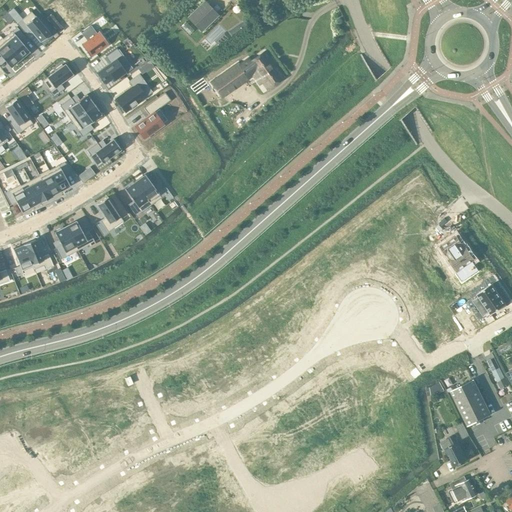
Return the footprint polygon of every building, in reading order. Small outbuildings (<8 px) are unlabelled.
[(57,0),(54,1),(55,11),(59,10),(60,20),(70,19),(73,19),(74,18),(74,17),(72,9),(79,8),(78,0),(57,0)] [(187,17),(194,24),(201,32),(218,15),(204,1),(187,17)] [(31,12),(17,24),(26,34),(30,30),(40,42),(50,34),(50,33),(48,31),(49,30),(45,24),(43,26),(35,17),(36,16),(35,16),(31,12)] [(81,44),(81,45),(90,58),(91,58),(91,57),(108,45),(109,45),(99,31),(98,32),(99,32),(97,34),(91,26),(81,33),(85,39),(86,38),(88,40),(82,45),(81,44)] [(17,27),(3,39),(20,59),(29,52),(30,52),(20,41),(25,37),(17,27)] [(0,57),(1,57),(10,68),(11,68),(11,67),(12,66),(13,67),(19,62),(18,61),(20,59),(3,39),(2,38),(0,39),(0,57)] [(111,63),(98,72),(102,77),(101,78),(102,79),(103,79),(106,83),(113,78),(114,80),(124,73),(121,68),(124,65),(118,56),(121,54),(116,48),(105,56),(111,63)] [(263,51),(247,63),(257,76),(254,77),(259,84),(262,82),(266,89),(282,77),(263,51)] [(47,78),(42,81),(53,96),(64,88),(60,83),(72,74),(72,75),(73,74),(65,64),(65,65),(62,66),(61,65),(56,69),(57,70),(47,77),(46,77),(47,78)] [(238,64),(210,84),(221,99),(249,79),(248,77),(239,65),(238,64)] [(139,74),(129,81),(133,87),(116,99),(125,112),(145,97),(145,96),(136,85),(143,80),(139,74)] [(149,115),(134,126),(143,139),(163,125),(157,117),(163,112),(159,108),(170,100),(164,92),(143,108),(149,115)] [(71,98),(60,106),(71,121),(94,104),(90,99),(89,99),(86,95),(87,95),(87,94),(74,103),(71,98)] [(16,99),(5,107),(5,108),(6,107),(14,119),(9,123),(17,134),(32,123),(29,119),(29,118),(28,118),(22,108),(23,107),(19,101),(17,102),(16,100),(16,99)] [(94,104),(71,121),(82,137),(93,128),(89,123),(101,114),(100,114),(98,111),(98,110),(94,104)] [(97,143),(87,151),(91,156),(90,156),(97,166),(102,163),(103,163),(102,163),(112,155),(113,157),(119,153),(118,151),(120,150),(121,150),(113,139),(112,139),(113,140),(101,148),(97,143)] [(12,150),(15,154),(21,150),(18,146),(12,150)] [(48,169),(48,170),(59,191),(69,186),(70,186),(68,184),(69,184),(68,183),(68,184),(67,182),(68,182),(67,181),(64,176),(70,173),(64,162),(49,170),(48,169)] [(48,170),(38,175),(50,197),(51,197),(50,196),(52,195),(54,194),(59,191),(48,170)] [(87,180),(82,173),(78,176),(83,182),(87,180)] [(137,180),(135,182),(151,205),(166,194),(158,183),(153,186),(144,174),(144,175),(143,176),(142,175),(136,179),(137,180)] [(38,176),(29,181),(41,202),(46,199),(46,200),(47,199),(48,198),(49,198),(50,197),(38,175),(38,176)] [(20,184),(19,185),(31,206),(36,203),(36,204),(37,203),(38,202),(38,203),(39,202),(40,201),(41,202),(29,181),(20,186),(20,184)] [(125,188),(124,189),(133,201),(128,205),(136,216),(151,205),(135,182),(125,189),(125,188)] [(19,185),(4,193),(10,205),(16,202),(21,212),(22,212),(22,211),(29,207),(29,208),(29,207),(31,206),(19,185)] [(416,191),(396,206),(405,218),(404,218),(405,219),(414,212),(415,213),(415,212),(425,204),(416,192),(417,192),(416,191)] [(100,221),(95,224),(103,235),(107,232),(108,232),(123,222),(120,217),(121,216),(120,215),(120,216),(113,206),(115,205),(111,199),(109,200),(107,198),(108,197),(107,197),(96,204),(97,205),(105,217),(100,221)] [(76,221),(65,227),(78,250),(88,245),(89,247),(95,244),(89,231),(83,234),(76,220),(75,221),(76,221)] [(54,232),(61,245),(55,248),(61,259),(78,250),(65,227),(63,228),(62,227),(56,230),(57,231),(55,232),(54,232)] [(428,231),(422,235),(429,246),(432,245),(435,242),(428,231)] [(455,236),(440,246),(446,254),(450,259),(449,259),(449,260),(457,271),(462,268),(466,274),(476,268),(472,261),(473,260),(472,258),(467,250),(465,249),(464,250),(460,244),(461,244),(455,236)] [(35,239),(23,244),(34,269),(44,265),(46,269),(53,266),(48,254),(41,256),(35,240),(35,239)] [(399,241),(376,257),(383,267),(395,258),(399,264),(410,257),(399,241)] [(13,249),(12,249),(20,266),(14,268),(17,276),(23,274),(22,271),(32,267),(33,269),(34,269),(23,244),(23,245),(18,247),(15,248),(15,249),(13,249)] [(325,264),(316,271),(333,292),(343,283),(331,270),(336,266),(328,256),(322,261),(325,264)] [(403,270),(392,278),(399,288),(400,287),(418,274),(419,274),(421,273),(410,257),(399,264),(403,270)] [(457,271),(449,260),(447,261),(461,281),(478,270),(476,268),(466,274),(462,268),(457,271)] [(0,283),(9,281),(6,269),(0,271),(0,283)] [(304,276),(299,281),(307,290),(312,286),(324,300),(333,292),(316,271),(307,279),(304,276)] [(418,274),(400,287),(407,297),(417,290),(421,296),(431,289),(427,282),(425,284),(419,274),(418,274)] [(479,297),(473,301),(483,315),(489,312),(491,314),(505,305),(491,284),(477,294),(479,297)] [(297,297),(287,306),(306,328),(316,319),(303,304),(309,300),(300,289),(294,294),(297,297)] [(425,301),(412,310),(420,321),(441,306),(434,296),(436,295),(431,289),(421,296),(425,301)] [(282,310),(266,324),(285,345),(290,342),(291,343),(297,338),(285,324),(291,320),(282,310)] [(437,320),(425,328),(429,333),(422,338),(430,350),(449,337),(437,320)] [(477,323),(465,329),(469,335),(481,328),(477,323)] [(256,331),(245,340),(264,363),(275,354),(263,341),(269,336),(260,325),(254,330),(256,331)] [(378,356),(372,360),(377,368),(372,371),(379,382),(385,379),(384,378),(399,368),(386,349),(377,355),(378,356)] [(504,378),(492,353),(485,357),(497,382),(504,378)] [(347,359),(337,365),(351,388),(361,381),(364,386),(370,382),(362,370),(357,374),(347,359)] [(337,365),(326,372),(336,387),(331,391),(337,401),(343,397),(341,394),(351,388),(337,365)] [(186,369),(168,377),(172,385),(169,386),(179,409),(193,402),(190,395),(191,395),(190,392),(195,391),(196,393),(197,392),(186,369)] [(314,379),(304,386),(312,399),(307,402),(314,412),(329,402),(314,379)] [(482,418),(490,414),(473,379),(450,390),(467,426),(475,422),(476,424),(484,420),(482,418)] [(292,397),(282,403),(293,422),(292,423),(295,427),(311,418),(305,407),(299,410),(292,397)] [(282,403),(272,409),(283,428),(284,427),(292,423),(293,422),(282,403)] [(272,409),(263,414),(275,435),(285,429),(284,427),(283,428),(272,409)] [(263,414),(254,419),(264,438),(264,439),(265,441),(275,435),(263,414)] [(254,419),(243,425),(250,437),(245,441),(251,451),(257,448),(255,444),(264,439),(264,438),(254,419)] [(455,425),(462,439),(468,436),(462,422),(455,425)] [(335,433),(324,439),(338,460),(348,454),(335,433)] [(447,439),(440,443),(443,449),(445,448),(454,466),(456,466),(457,467),(461,465),(460,463),(475,456),(471,448),(462,452),(453,434),(446,438),(447,439)] [(324,439),(314,445),(328,468),(339,461),(338,460),(324,439)] [(206,444),(195,449),(206,473),(223,465),(217,453),(211,455),(206,444)] [(189,465),(183,468),(189,481),(206,473),(195,449),(184,454),(189,465)] [(308,450),(302,452),(305,464),(311,462),(308,450)] [(302,452),(295,454),(299,466),(305,464),(302,452)] [(277,467),(268,469),(273,486),(295,480),(292,468),(279,471),(277,467)] [(144,473),(131,479),(140,499),(153,493),(144,473)] [(464,476),(449,483),(455,495),(454,497),(456,500),(458,501),(462,499),(463,501),(477,494),(469,479),(466,480),(464,476)] [(237,477),(214,489),(220,499),(242,487),(237,477)] [(113,487),(102,494),(113,511),(122,511),(132,506),(125,494),(119,497),(113,487)] [(242,487),(220,499),(225,508),(247,496),(242,487)] [(113,511),(102,494),(91,500),(98,511),(96,511),(113,511)] [(247,496),(225,508),(226,511),(240,511),(252,505),(247,496)]
